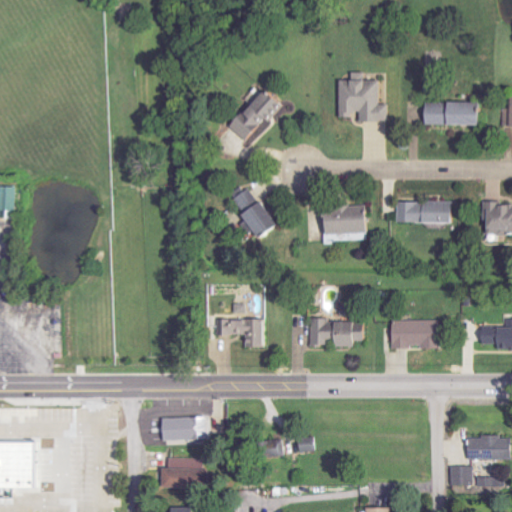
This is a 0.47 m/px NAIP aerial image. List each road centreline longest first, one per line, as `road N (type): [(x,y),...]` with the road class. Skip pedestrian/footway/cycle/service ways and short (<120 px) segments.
road 1 (tertiary): [(0,386),(511,384)]
road 2 (residential): [(303,165),(511,167)]
road 3 (residential): [(435,384),(435,511)]
road 4 (residential): [(130,511),(133,385)]
